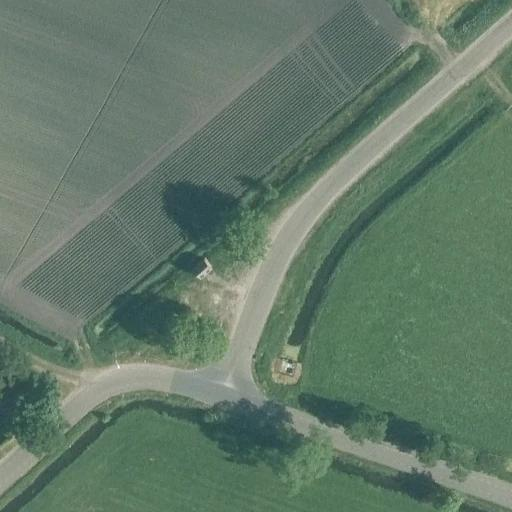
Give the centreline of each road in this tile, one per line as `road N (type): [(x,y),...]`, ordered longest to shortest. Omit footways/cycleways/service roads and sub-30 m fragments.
road 1 (tertiary): [(224,389),(289,230),(511,23)]
road 2 (tertiary): [(511,492),(224,389)]
road 3 (tertiary): [(0,473),(82,396),(122,371),(163,371),(224,389)]
